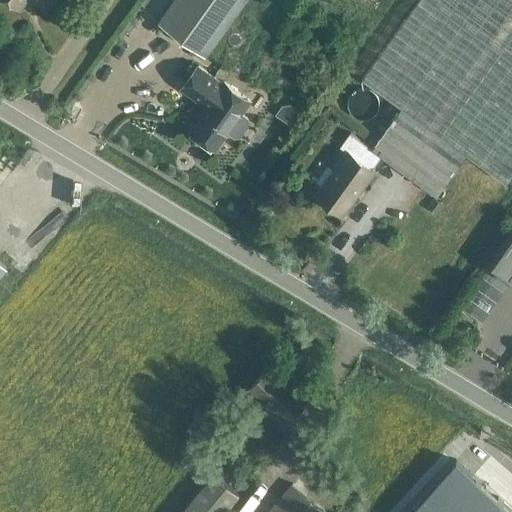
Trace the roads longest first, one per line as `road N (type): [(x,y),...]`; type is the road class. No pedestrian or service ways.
road 1 (unclassified): [(511,418),(0,109)]
road 2 (unknown): [(19,121),(105,0)]
